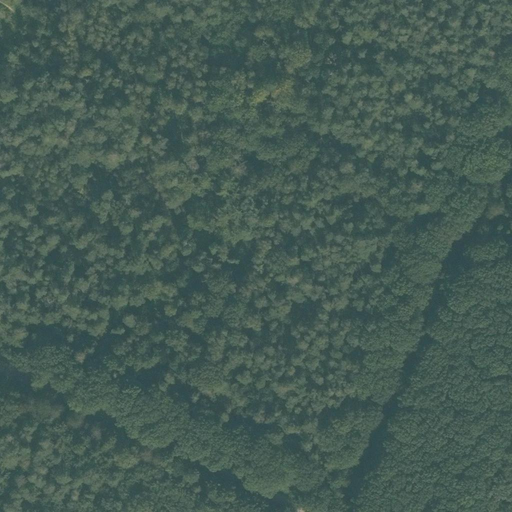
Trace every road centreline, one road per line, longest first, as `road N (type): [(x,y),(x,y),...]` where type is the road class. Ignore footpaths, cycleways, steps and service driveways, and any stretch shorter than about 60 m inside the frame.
road 1 (track): [(349,511),(511,140)]
road 2 (unclassified): [(304,511),(0,365)]
road 3 (track): [(21,14),(280,134)]
road 4 (track): [(280,134),(511,248)]
